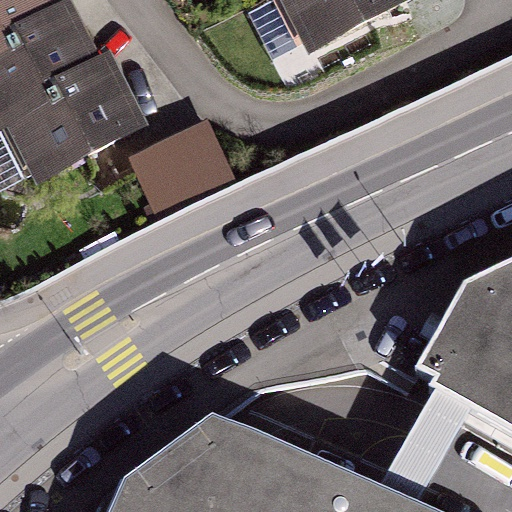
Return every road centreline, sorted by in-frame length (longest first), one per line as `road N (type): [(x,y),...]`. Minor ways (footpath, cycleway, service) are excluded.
road 1 (secondary): [(511,134),(226,261),(0,416)]
road 2 (residential): [(497,21),(285,128),(226,115),(139,0)]
